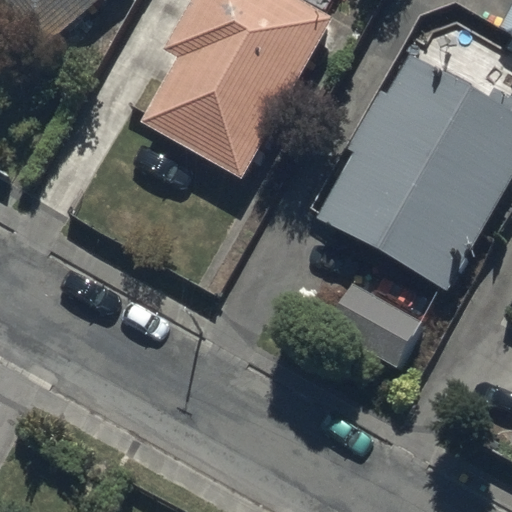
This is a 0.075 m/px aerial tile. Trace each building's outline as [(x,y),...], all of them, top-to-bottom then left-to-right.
[(0,0),(0,23),(41,72),(126,0),(0,0)] [(184,77),(148,139),(250,197),(304,102),(309,105),(320,85),(315,82),(341,37),(274,0),(211,0),(172,70),(184,77)] [(511,1),(499,26),(511,32),(511,1)] [(354,149),(315,216),(444,290),(511,172),(511,91),(494,81),(486,96),(411,52),(391,87),(383,83),(347,145),(354,149)] [(419,319),(353,279),(328,320),(394,361),(419,319)]
